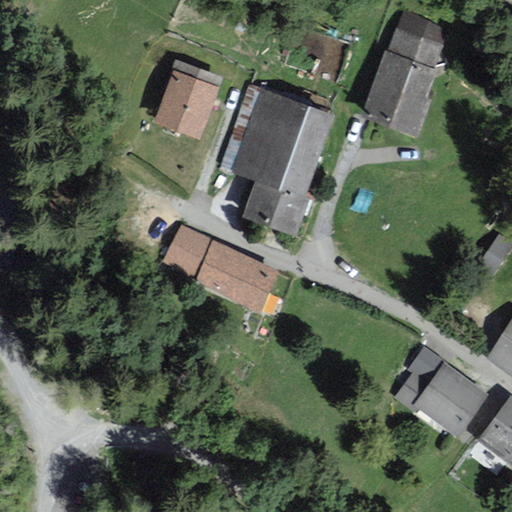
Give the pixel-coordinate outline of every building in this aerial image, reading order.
[(437,41),(398,29),(389,56),(384,55),(364,117),(418,135),(438,73),(428,70),(437,41)] [(223,84),(182,67),(159,122),(200,139),(223,84)] [(336,121),(254,88),(223,165),(262,181),(249,214),(303,236),(315,203),(304,199),(336,121)] [(282,274),(183,228),(166,265),(272,315),(279,300),(272,296),(282,274)] [(511,327),(492,360),(511,371),(511,327)] [(486,400),(447,369),(431,388),(417,376),(397,400),(410,411),(417,402),(457,435),(486,400)] [(511,403),(484,442),(511,462),(511,403)]
